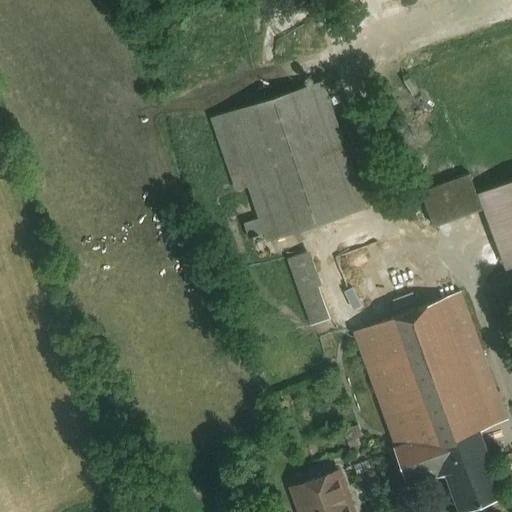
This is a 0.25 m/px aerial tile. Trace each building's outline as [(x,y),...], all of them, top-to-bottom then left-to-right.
[(329,77),(216,113),(238,184),(251,180),(269,240),(371,208),(329,77)] [(433,90),(401,97),(415,157),(446,149),(433,90)] [(472,172),(424,190),(437,224),(485,206),(472,172)] [(511,176),(482,188),(511,265),(511,264),(511,176)] [(312,246),(288,254),(311,324),(335,317),(312,246)] [(511,411),(467,291),(356,333),(411,479),(445,466),(461,509),(507,491),(481,424),(511,412),(511,411)] [(361,511),(343,464),(293,483),(303,511),(361,511)]
